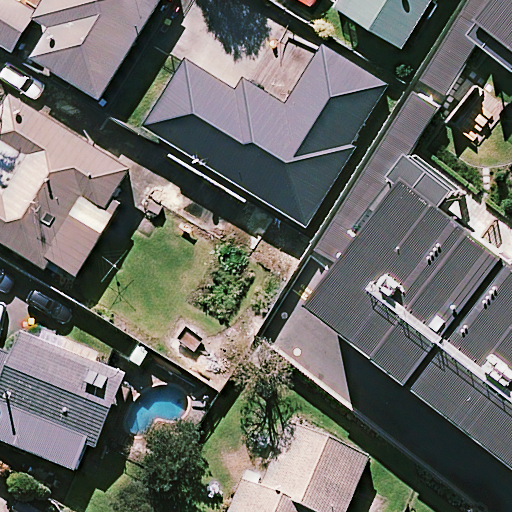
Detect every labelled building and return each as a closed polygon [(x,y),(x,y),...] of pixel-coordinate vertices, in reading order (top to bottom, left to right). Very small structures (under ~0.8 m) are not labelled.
[(43,11),(23,0),(0,0),(0,38),(19,50),(43,11)] [(168,0),(53,0),(44,16),(60,25),(41,57),(110,98),(168,0)] [(439,0),(346,0),(344,3),(411,45),(439,0)] [(511,0),(488,0),(488,1),(511,19),(511,0)] [(394,84),(307,34),(271,96),(243,80),(239,86),(192,58),(151,128),(313,223),(394,84)] [(136,165),(1,85),(0,86),(0,245),(48,274),(54,265),(80,281),(121,211),(112,205),(130,174),(136,165)] [(511,204),(425,137),(330,287),(511,422),(511,204)] [(304,238),(259,210),(238,245),(284,272),(304,238)] [(0,353),(0,440),(84,476),(126,380),(21,334),(11,358),(0,353)] [(346,511),(370,457),(290,423),(262,489),(243,481),(229,511),(346,511)]
